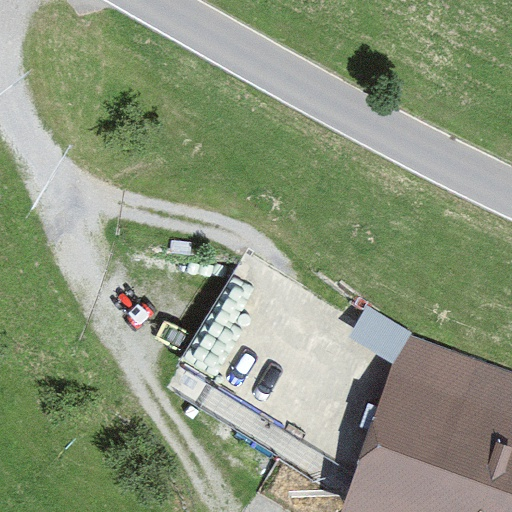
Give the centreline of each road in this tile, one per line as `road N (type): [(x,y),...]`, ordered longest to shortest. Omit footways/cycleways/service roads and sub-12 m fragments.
road 1 (track): [(226,511),(95,306),(17,133),(4,61),(14,0)]
road 2 (tertiary): [(148,0),(511,194)]
